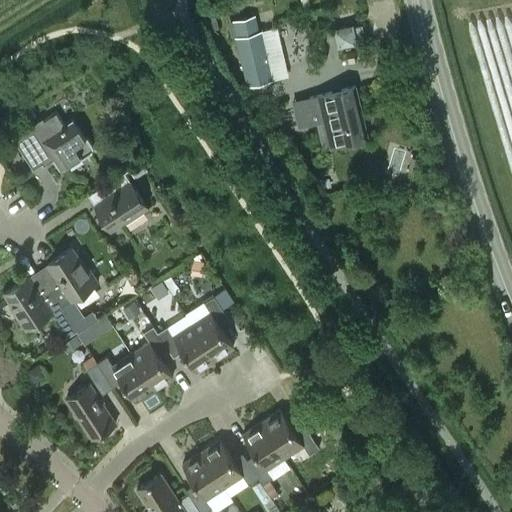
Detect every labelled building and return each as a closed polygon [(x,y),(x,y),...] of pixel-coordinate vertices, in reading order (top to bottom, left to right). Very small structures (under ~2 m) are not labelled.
[(260,30),(257,31),(254,16),(234,20),(238,36),(236,36),(247,85),(271,79),(260,30)] [(338,45),(365,39),(362,25),(335,30),(338,45)] [(367,138),(355,87),(309,98),(311,104),(295,108),(300,128),(336,119),(341,144),(367,138)] [(42,117),(12,136),(32,168),(51,156),(59,169),(80,155),(81,157),(90,151),(92,149),(93,146),(92,143),(87,135),(84,137),(72,118),(63,124),(56,112),(44,119),(42,117)] [(141,161),(128,169),(134,178),(146,170),(141,161)] [(124,171),(108,181),(115,191),(94,204),(110,229),(134,213),(136,215),(148,207),(124,171)] [(50,289),(61,305),(97,281),(89,269),(87,271),(72,247),(47,263),(60,283),(50,289)] [(19,316),(17,317),(25,329),(61,305),(50,289),(41,295),(28,275),(3,292),(19,316)] [(162,278),(150,285),(157,298),(169,292),(162,278)] [(233,346),(220,327),(218,323),(228,316),(223,308),(214,295),(204,302),(205,303),(187,315),(191,323),(192,323),(215,358),(233,346)] [(85,315),(74,322),(78,329),(89,321),(85,315)] [(69,337),(78,331),(73,323),(64,330),(69,337)] [(167,325),(157,332),(166,346),(171,353),(180,347),(196,370),(215,358),(192,323),(191,323),(173,335),(167,325)] [(149,341),(131,353),(154,388),(172,376),(157,353),(166,346),(157,332),(153,325),(143,331),(149,341)] [(106,355),(96,362),(110,383),(120,377),(135,400),(154,388),(131,353),(112,365),(106,355)] [(110,383),(96,362),(86,369),(100,390),(110,383)] [(92,438),(116,423),(90,382),(66,398),(92,438)] [(284,456),(302,444),(308,453),(319,447),(305,426),(295,432),(280,409),(261,421),(284,456)] [(258,456),(249,463),(258,477),(260,481),(271,498),(271,497),(279,493),(269,479),(272,477),(266,468),(284,456),(261,421),(243,433),(258,456)] [(258,477),(249,463),(244,456),(235,462),(219,439),(201,451),(224,486),(242,474),(248,483),(258,477)] [(188,493),(200,511),(203,511),(211,507),(205,498),(224,486),(201,451),(182,463),(196,483),(186,490),(188,493)] [(200,511),(188,493),(178,500),(160,472),(136,488),(152,511),(200,511)]
